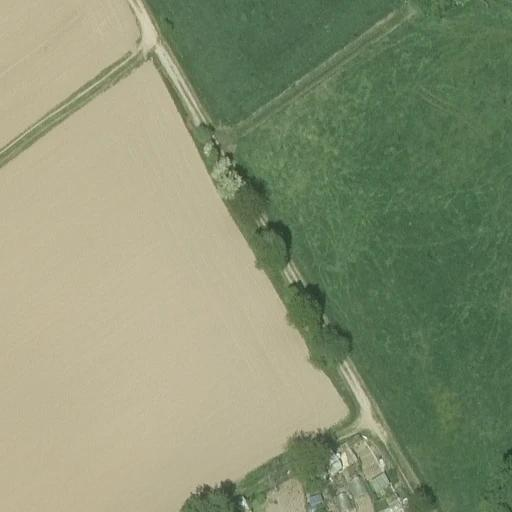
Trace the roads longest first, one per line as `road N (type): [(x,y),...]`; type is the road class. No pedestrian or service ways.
road 1 (track): [(219,147),(431,511)]
road 2 (track): [(219,147),(411,11),(410,0)]
road 3 (track): [(0,157),(153,39)]
road 4 (track): [(153,39),(219,147)]
